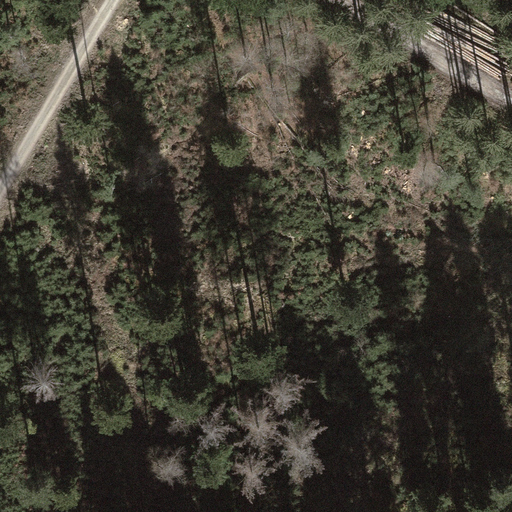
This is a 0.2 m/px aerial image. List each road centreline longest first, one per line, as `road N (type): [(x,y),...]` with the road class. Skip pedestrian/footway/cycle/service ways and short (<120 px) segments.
road 1 (track): [(0,191),(114,0)]
road 2 (track): [(341,0),(511,100)]
